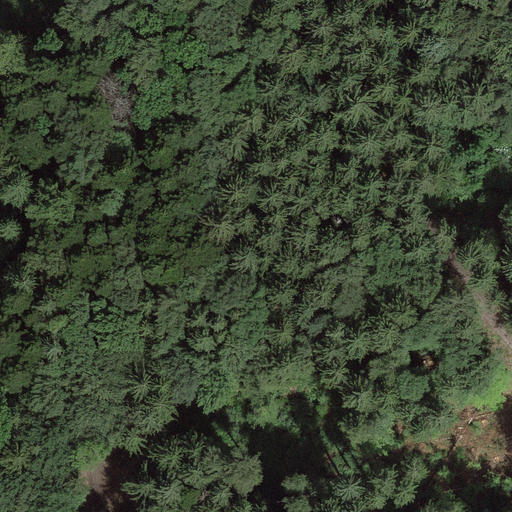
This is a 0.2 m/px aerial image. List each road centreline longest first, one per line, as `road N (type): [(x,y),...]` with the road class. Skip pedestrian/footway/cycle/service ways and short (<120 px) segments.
road 1 (track): [(0,113),(97,430),(102,511)]
road 2 (track): [(332,0),(370,105),(486,308),(511,339)]
